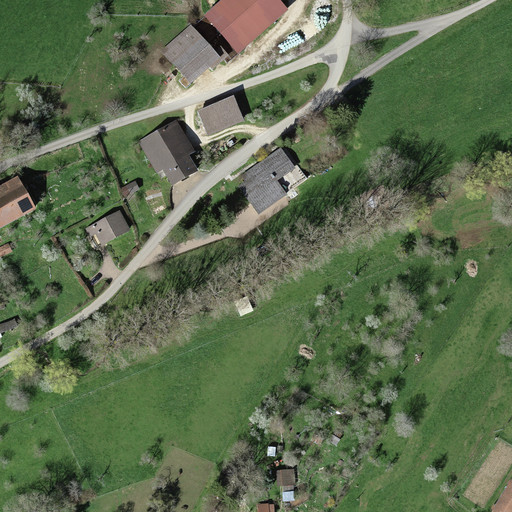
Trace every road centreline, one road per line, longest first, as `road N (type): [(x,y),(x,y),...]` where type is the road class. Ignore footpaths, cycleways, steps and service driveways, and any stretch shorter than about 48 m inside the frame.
road 1 (residential): [(0,360),(103,298),(201,185),(320,102),(341,42)]
road 2 (residential): [(0,168),(341,42)]
